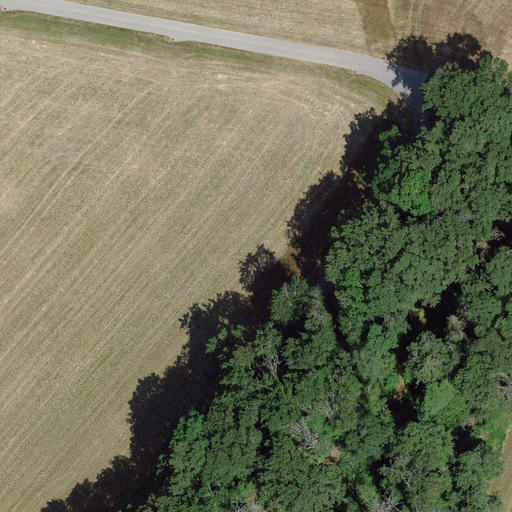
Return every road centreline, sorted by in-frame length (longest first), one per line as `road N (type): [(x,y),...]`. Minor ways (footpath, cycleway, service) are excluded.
road 1 (unclassified): [(6,0),(367,64),(399,77),(423,109),(422,150),(403,185),(136,511)]
road 2 (track): [(399,77),(462,87),(511,113)]
